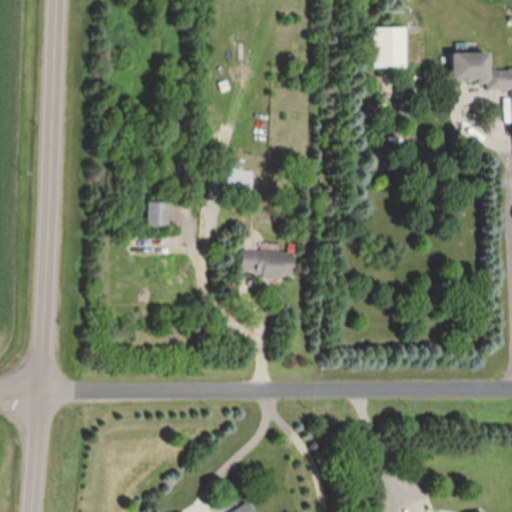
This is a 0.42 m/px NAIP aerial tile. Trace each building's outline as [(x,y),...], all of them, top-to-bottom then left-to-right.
[(405,68),(405,29),(371,29),(371,68),(405,68)] [(511,70),(489,71),(489,55),(451,55),(451,87),(511,86),(511,116),(511,115),(511,70)] [(253,172),(226,169),(223,196),(249,199),(253,172)] [(146,227),(168,227),(168,204),(146,204),(146,227)] [(294,254),(241,252),(240,273),(254,274),(253,279),(292,281),(294,254)] [(254,511),(247,500),(227,511),(254,511)]
